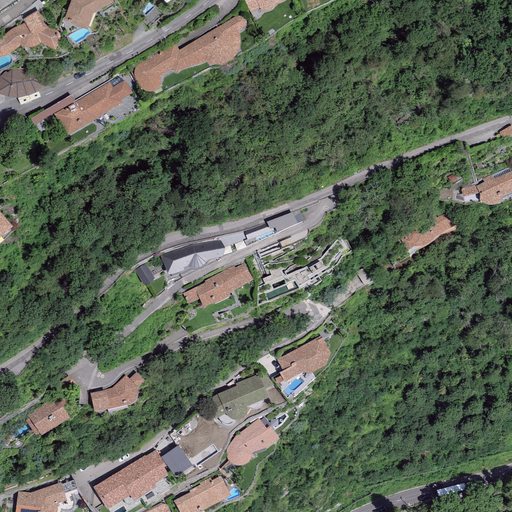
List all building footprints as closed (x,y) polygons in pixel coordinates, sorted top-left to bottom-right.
[(0,0),(0,8),(13,0),(0,0)] [(70,0),(63,19),(87,28),(93,13),(93,11),(95,10),(112,0),(70,0)] [(243,0),(249,11),(259,6),(261,11),(262,12),(265,12),(266,12),(269,11),(271,10),(273,8),(275,7),(277,5),(287,0),(243,0)] [(0,37),(0,55),(1,56),(2,56),(4,55),(21,45),(23,46),(24,46),(25,47),(31,47),(33,47),(35,46),(36,45),(37,45),(38,44),(39,43),(41,41),(54,48),(59,38),(59,36),(58,34),(56,33),(56,29),(47,27),(37,10),(23,18),(25,22),(23,23),(21,24),(19,25),(15,26),(12,28),(8,31),(5,33),(3,36),(0,37)] [(236,17),(179,51),(173,41),(160,49),(161,51),(141,63),(139,64),(137,66),(136,67),(135,68),(134,70),(133,72),(133,74),(133,76),(134,77),(141,89),(142,90),(143,91),(144,92),(146,92),(148,92),(150,92),(152,92),(154,92),(155,91),(158,90),(159,88),(159,86),(160,85),(161,83),(161,81),(161,79),(160,77),(173,70),(175,73),(186,68),(205,63),(207,64),(210,65),(213,65),(215,66),(218,66),(221,65),(224,64),(227,63),(229,62),(231,61),(233,59),(234,58),(236,56),(238,52),(239,50),(240,46),(240,43),(240,40),(239,36),(239,34),(238,32),(244,28),(246,27),(246,25),(247,25),(247,23),(246,21),(244,20),(242,18),(240,17),(238,17),(237,17),(236,17)] [(41,70),(11,69),(7,72),(6,71),(2,73),(0,76),(0,75),(0,92),(8,95),(18,97),(23,95),(35,91),(47,85),(41,70)] [(109,82),(75,102),(75,103),(55,115),(68,137),(122,105),(120,102),(132,94),(124,81),(112,88),(109,82)] [(511,126),(499,134),(503,140),(511,134),(511,126)] [(511,171),(510,167),(492,175),(494,180),(511,172),(511,171)] [(484,183),(476,187),(480,194),(479,201),(480,203),(482,205),(485,206),(487,207),(490,208),(493,207),(496,207),(498,206),(500,204),(501,199),(511,193),(511,172),(494,180),(492,175),(482,179),(484,183)] [(454,174),(447,178),(451,185),(458,181),(454,174)] [(480,194),(476,187),(476,185),(463,188),(464,189),(462,191),(462,194),(457,192),(456,194),(455,201),(463,203),(479,201),(480,194)] [(435,214),(398,235),(408,251),(413,247),(416,249),(419,249),(423,250),(427,248),(431,246),(433,242),(436,240),(439,237),(456,227),(448,212),(436,218),(435,214)] [(0,236),(10,229),(0,215),(0,236)] [(305,268),(284,278),(290,291),(300,288),(311,282),(309,280),(329,268),(347,249),(339,239),(320,260),(305,268)] [(192,245),(161,256),(168,278),(184,272),(183,270),(188,268),(190,269),(192,270),(195,270),(197,270),(200,269),(203,268),(204,267),(206,265),(207,264),(208,262),(223,258),(221,241),(192,245)] [(145,264),(135,270),(144,285),(154,279),(145,264)] [(205,283),(197,287),(199,292),(196,293),(199,301),(203,310),(214,305),(215,307),(230,299),(229,295),(253,282),(243,264),(235,268),(234,265),(222,271),(215,276),(204,281),(205,283)] [(188,306),(199,301),(196,293),(199,292),(197,287),(183,294),(188,306)] [(321,337),(277,360),(283,372),(279,374),(281,377),(276,379),(278,385),(282,383),(284,382),(285,383),(302,374),(306,374),(310,375),(325,369),(330,355),(321,337)] [(106,392),(88,395),(90,405),(92,404),(94,416),(110,413),(110,412),(129,409),(131,408),(134,407),(135,405),(136,404),(137,401),(137,399),(137,396),(137,394),(136,392),(137,390),(144,383),(136,373),(129,380),(125,376),(111,389),(106,390),(106,392)] [(269,399),(258,375),(236,385),(237,387),(216,396),(206,404),(217,420),(219,419),(225,416),(227,417),(229,420),(231,421),(234,422),(236,422),(237,422),(240,421),(243,420),(245,418),(246,416),(247,413),(247,411),(247,409),(269,399)] [(49,392),(48,400),(55,396),(58,401),(66,393),(76,384),(69,376),(51,389),(49,392)] [(39,438),(41,442),(70,422),(58,401),(55,396),(48,400),(45,402),(46,404),(23,417),(36,440),(39,438)] [(234,424),(236,422),(234,422),(231,421),(229,420),(227,417),(225,416),(219,419),(220,422),(222,423),(223,425),(225,426),(227,426),(231,426),(234,424)] [(259,419),(235,437),(227,448),(226,450),(226,453),(227,457),(228,460),(229,462),(231,464),(234,466),(236,467),(239,468),(242,467),(245,466),(248,464),(250,462),(252,460),(252,457),(252,455),(267,450),(280,440),(269,427),(266,429),(259,419)] [(145,456),(93,488),(107,511),(130,497),(134,503),(141,498),(156,489),(154,486),(168,477),(164,469),(166,468),(156,451),(146,457),(145,456)] [(171,451),(161,458),(172,474),(182,467),(171,451)] [(174,502),(179,511),(202,511),(231,497),(220,476),(212,481),(210,477),(199,484),(200,486),(189,492),(191,494),(174,502)] [(57,505),(66,502),(64,495),(77,491),(74,481),(61,485),(61,484),(30,494),(18,492),(15,511),(57,511),(58,511),(57,509),(57,507),(57,505)]
